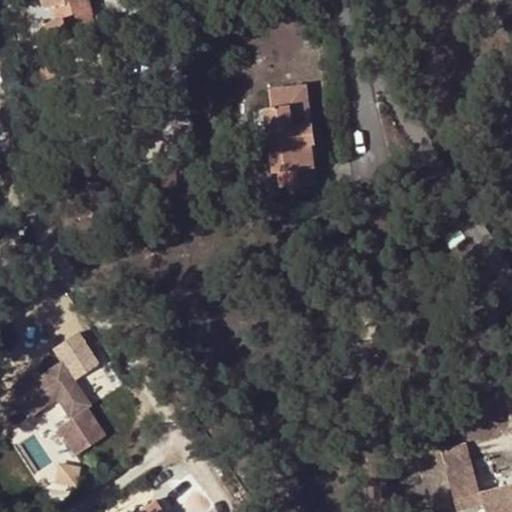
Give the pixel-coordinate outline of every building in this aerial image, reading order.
[(42,0),(46,11),(52,9),(56,25),(44,28),(46,33),(53,30),(58,50),(65,48),(66,51),(78,47),(75,38),(88,35),(84,17),(90,16),(85,0),(42,0)] [(75,38),(78,47),(97,42),(90,16),(84,17),(88,35),(75,38)] [(44,85),(66,79),(58,50),(53,30),(46,33),(31,36),(44,85)] [(283,188),(317,184),(313,155),(316,155),(316,151),(307,153),(307,143),(315,142),(313,126),(310,126),(304,86),(271,90),(273,110),(266,111),(272,157),(273,175),(281,174),(283,188)] [(259,159),(272,157),(266,111),(253,113),(259,159)] [(316,151),(315,142),(307,143),(307,153),(316,151)] [(92,180),(109,180),(108,171),(78,172),(80,210),(94,209),(92,180)] [(109,180),(92,180),(94,209),(109,209),(109,180)] [(90,408),(61,365),(41,379),(43,381),(36,385),(34,383),(12,398),(28,421),(56,402),(70,422),(90,408)] [(511,511),(511,485),(480,494),(485,511),(511,511)]
